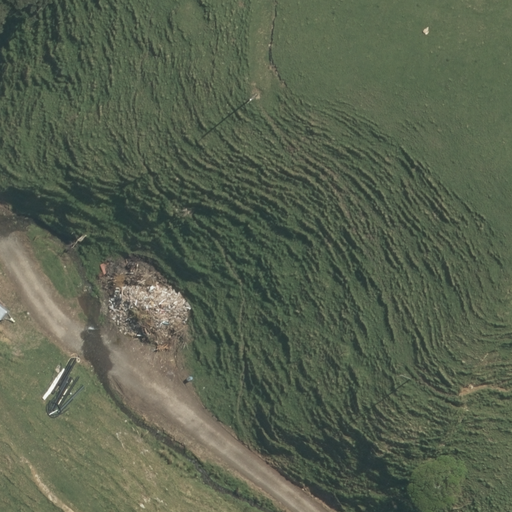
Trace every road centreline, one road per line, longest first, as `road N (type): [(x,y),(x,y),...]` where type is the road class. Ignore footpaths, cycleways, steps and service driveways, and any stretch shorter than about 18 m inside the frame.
road 1 (track): [(310,511),(130,367),(59,326),(0,226)]
road 2 (track): [(103,511),(0,411)]
